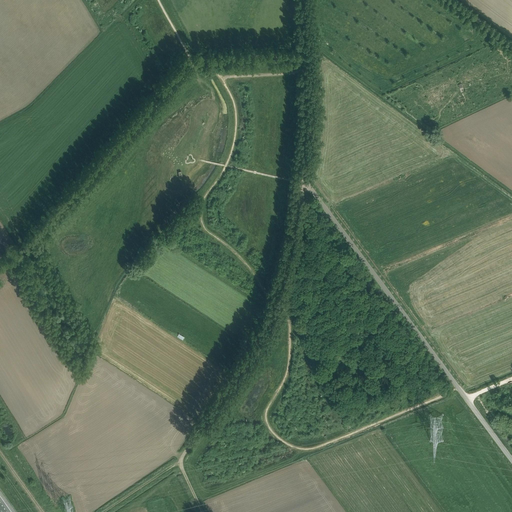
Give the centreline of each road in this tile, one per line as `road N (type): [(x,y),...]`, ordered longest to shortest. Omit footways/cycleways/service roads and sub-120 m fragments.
road 1 (unclassified): [(511,461),(303,178),(304,0)]
road 2 (track): [(0,262),(29,241),(191,59),(307,55)]
road 3 (track): [(178,463),(279,300),(303,178)]
road 4 (track): [(306,40),(389,79),(481,38)]
